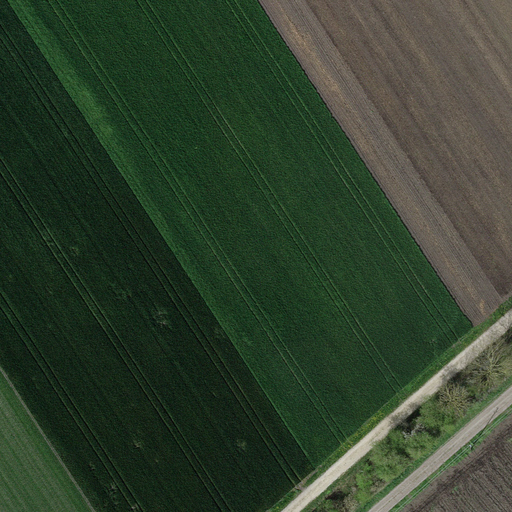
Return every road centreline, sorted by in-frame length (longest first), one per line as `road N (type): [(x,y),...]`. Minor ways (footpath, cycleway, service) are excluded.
road 1 (track): [(511,316),(287,511)]
road 2 (track): [(376,511),(511,393)]
